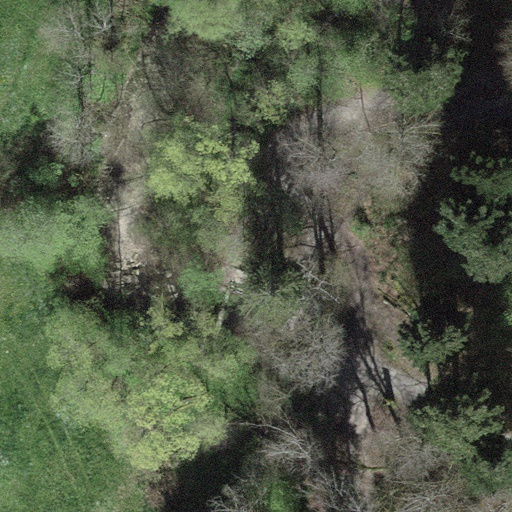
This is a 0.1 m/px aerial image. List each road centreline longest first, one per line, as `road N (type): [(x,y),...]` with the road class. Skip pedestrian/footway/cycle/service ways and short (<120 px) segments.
road 1 (track): [(511,452),(344,362)]
road 2 (track): [(363,511),(344,362)]
